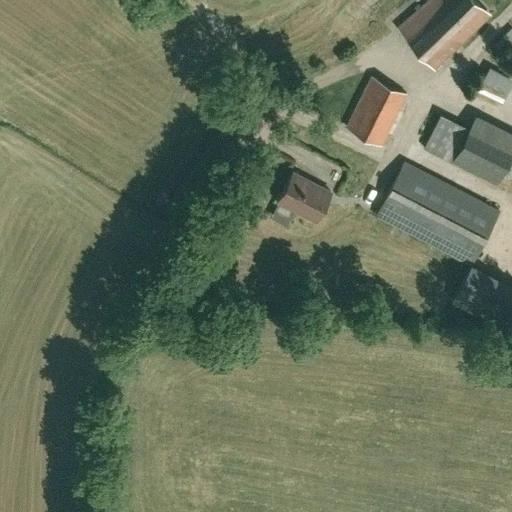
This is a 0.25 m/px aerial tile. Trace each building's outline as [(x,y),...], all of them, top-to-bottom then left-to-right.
[(436,67),(459,44),(491,13),(478,0),(429,0),(400,25),(436,67)] [(495,74),(484,85),(501,102),(511,91),(495,74)] [(372,75),(348,126),(382,142),(406,91),(372,75)] [(469,126),(457,149),(452,161),(496,183),(502,173),(511,177),(511,130),(475,112),(469,126)] [(405,161),(378,215),(377,215),(471,264),(499,210),(405,161)] [(277,200),(318,221),(332,194),(292,173),(277,200)]
